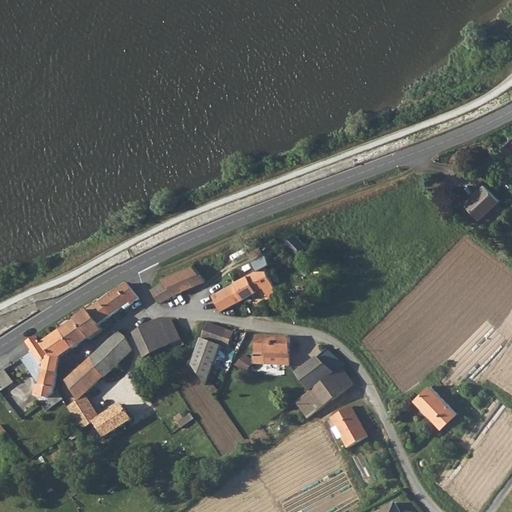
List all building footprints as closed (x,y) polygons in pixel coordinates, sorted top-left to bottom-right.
[(500,202),(485,187),(465,206),(480,220),(500,202)] [(491,226),(508,210),(502,203),(485,219),(491,226)] [(294,235),(285,244),(298,257),(303,255),(306,252),(307,249),(294,235)] [(259,272),(239,283),(247,299),(265,289),(271,299),(283,291),(264,269),(273,264),(270,255),(254,263),(259,272)] [(177,296),(181,294),(205,283),(193,267),(164,282),(176,295),(177,296)] [(159,302),(176,295),(164,282),(152,287),(159,302)] [(225,312),(247,299),(239,283),(217,294),(216,296),(225,312)] [(137,301),(128,286),(103,305),(111,317),(128,304),(129,306),(137,301)] [(111,317),(103,305),(91,313),(98,326),(111,317)] [(98,326),(91,313),(77,323),(87,338),(88,340),(101,331),(98,326)] [(172,320),(169,320),(164,323),(174,343),(181,337),(172,320)] [(63,333),(71,350),(87,338),(77,323),(63,333)] [(135,333),(147,360),(154,356),(174,343),(164,323),(148,324),(135,333)] [(209,325),(194,368),(201,378),(210,380),(229,332),(209,325)] [(92,357),(105,379),(135,352),(127,336),(120,331),(92,357)] [(43,372),(55,374),(59,358),(71,350),(63,333),(45,346),(41,340),(30,348),(34,355),(41,367),(44,366),(43,372)] [(257,365),(291,365),(291,336),(259,336),(257,352),(252,352),(248,357),(245,357),(235,371),(245,378),(257,365)] [(333,379),(343,371),(347,368),(329,353),(297,375),(311,394),(317,390),(333,379)] [(44,366),(41,367),(34,355),(23,362),(39,386),(37,386),(35,397),(50,398),(59,390),(51,390),(55,374),(43,372),(44,366)] [(76,399),(79,403),(84,398),(105,379),(92,357),(66,381),(67,384),(76,399)] [(343,371),(333,379),(343,394),(354,386),(343,371)] [(354,386),(343,394),(333,379),(317,390),(311,394),(297,403),(309,420),(355,388),(354,386)] [(61,387),(70,403),(76,399),(67,384),(61,387)] [(428,386),(415,400),(443,426),(456,412),(428,386)] [(84,430),(97,422),(108,415),(100,404),(92,409),(84,398),(79,403),(76,399),(70,403),(68,404),(84,430)] [(123,405),(108,415),(97,422),(107,439),(117,432),(133,421),(123,405)] [(352,411),(331,421),(335,429),(331,431),(337,444),(341,442),(346,453),(367,443),(352,411)] [(164,441),(169,438),(158,423),(151,428),(161,443),(164,441)] [(0,437),(8,433),(4,424),(0,426),(0,437)] [(130,453),(117,432),(107,439),(120,460),(130,453)] [(182,467),(186,465),(169,438),(164,441),(182,467)] [(400,511),(395,503),(379,511),(400,511)]
